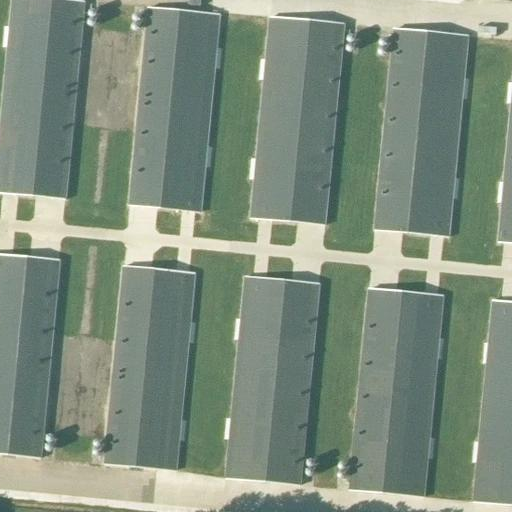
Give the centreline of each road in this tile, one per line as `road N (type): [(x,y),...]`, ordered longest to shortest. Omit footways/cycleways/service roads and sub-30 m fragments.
road 1 (track): [(511,274),(0,225)]
road 2 (track): [(0,475),(396,511)]
road 3 (track): [(285,0),(511,24)]
